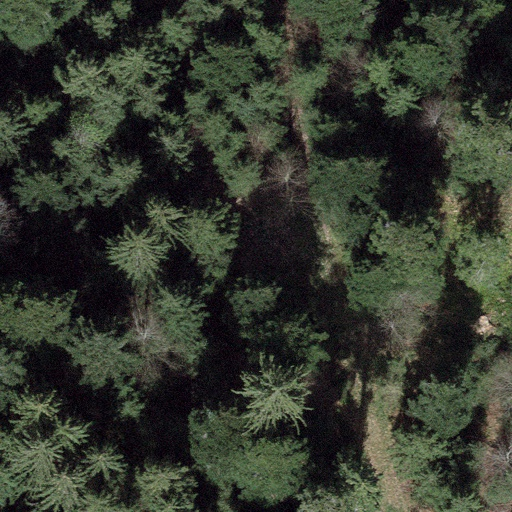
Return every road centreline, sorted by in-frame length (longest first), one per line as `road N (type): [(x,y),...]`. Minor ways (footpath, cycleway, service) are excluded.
road 1 (track): [(398,511),(297,133),(284,0)]
road 2 (track): [(443,511),(511,141)]
